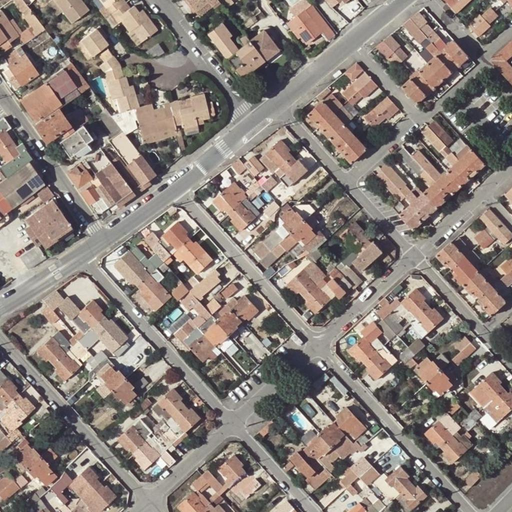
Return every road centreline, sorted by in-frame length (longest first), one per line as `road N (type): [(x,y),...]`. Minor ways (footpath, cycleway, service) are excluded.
road 1 (residential): [(231,422),(78,256)]
road 2 (residential): [(467,511),(316,344)]
road 3 (residential): [(147,498),(0,341)]
road 4 (residential): [(316,344),(172,187)]
road 5 (residential): [(101,241),(5,101)]
road 6 (residential): [(249,127),(156,0)]
road 7 (residential): [(413,255),(316,344)]
road 8 (residential): [(231,422),(312,511)]
